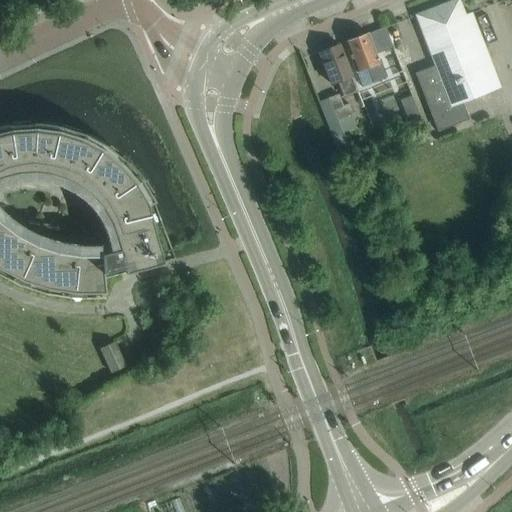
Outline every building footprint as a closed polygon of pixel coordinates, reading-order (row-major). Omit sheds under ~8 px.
[(499,87),(470,13),(464,15),(458,0),(453,0),(414,15),(434,66),(415,73),(414,73),(436,131),(468,119),(467,118),(461,102),(499,87)] [(384,27),(364,35),(344,42),(347,50),(345,51),(347,57),(349,56),(355,73),(367,68),(372,83),(384,79),(375,54),(392,47),(384,27)] [(357,91),(338,44),(318,52),(330,84),(337,81),(343,96),(357,91)] [(328,97),(327,98),(337,121),(336,121),(340,132),(354,126),(349,115),(352,114),(348,104),(342,106),(338,94),(328,98),(328,97)] [(146,206),(153,202),(152,200),(150,195),(144,198),(134,185),(141,180),(140,179),(124,161),(123,160),(119,157),(115,161),(101,152),(105,146),(104,145),(83,134),(76,132),(74,138),(58,134),(60,126),(58,126),(35,123),(33,123),(28,123),(28,130),(12,132),(10,124),(9,125),(0,126),(0,270),(13,277),(14,277),(14,276),(16,270),(31,277),(29,282),(28,282),(28,283),(46,289),(48,290),(67,293),(68,291),(67,291),(68,285),(84,286),(83,292),(83,294),(104,293),(103,273),(123,268),(124,273),(161,263),(146,206)] [(114,342),(99,348),(110,372),(125,366),(114,342)]
